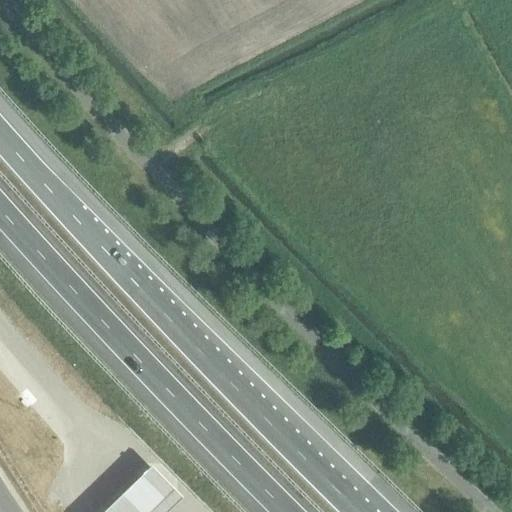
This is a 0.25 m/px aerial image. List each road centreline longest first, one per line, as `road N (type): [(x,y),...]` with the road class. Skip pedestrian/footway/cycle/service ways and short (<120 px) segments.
road 1 (unclassified): [(484,511),(241,279),(0,6)]
road 2 (motorway): [(352,511),(0,137)]
road 3 (motorway): [(0,208),(285,511)]
